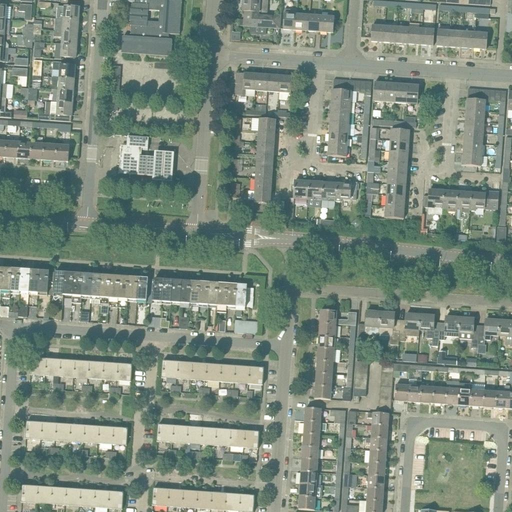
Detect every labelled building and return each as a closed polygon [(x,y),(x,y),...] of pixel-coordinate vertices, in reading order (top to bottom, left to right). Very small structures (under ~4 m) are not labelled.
[(172,41),(172,40),(171,40),(169,40),(169,34),(180,35),(182,2),(171,1),(171,0),(127,0),(128,0),(128,1),(129,2),(130,2),(133,2),(133,4),(132,4),(130,26),(131,26),(130,37),(124,37),(123,37),(123,38),(121,53),(171,57),(172,41)] [(242,0),(242,12),(245,12),(244,26),(279,29),(280,16),(267,15),(268,0),(242,0)] [(386,11),(386,8),(386,2),(374,1),(373,6),(384,7),(384,11),(386,11)] [(423,5),(411,4),(411,10),(410,14),(423,15),(423,10),(423,5)] [(32,6),(20,5),(19,12),(25,12),(24,21),(31,21),(32,6)] [(0,20),(10,22),(10,21),(11,10),(6,9),(6,7),(0,6),(0,20)] [(55,19),(55,20),(78,21),(79,8),(58,7),(57,19),(55,19)] [(490,10),(477,9),(476,14),(476,18),(489,19),(489,14),(490,14),(490,10)] [(296,31),(297,15),(284,14),(283,30),(296,31)] [(309,32),(310,16),(297,15),(296,31),(309,32)] [(321,33),(322,17),(310,16),(309,32),(321,33)] [(322,17),(321,33),(333,33),(334,17),(322,17)] [(0,20),(0,34),(4,35),(9,35),(10,22),(0,20)] [(78,34),(78,21),(55,20),(54,32),(78,34)] [(34,21),(34,26),(34,31),(41,31),(42,22),(34,21)] [(27,36),(27,37),(33,37),(33,36),(34,31),(34,26),(26,25),(26,28),(23,28),(22,36),(27,36)] [(371,42),(383,43),(385,27),(372,26),(371,42)] [(397,28),(385,27),(383,43),(396,44),(397,28)] [(396,44),(408,45),(410,29),(397,28),(396,44)] [(421,45),(422,30),(410,29),(408,45),(421,45)] [(435,30),(422,30),(421,45),(433,46),(435,30)] [(436,47),(449,47),(450,32),(438,31),(436,47)] [(62,44),(77,45),(78,34),(54,32),(54,37),(62,38),(62,44)] [(461,48),(463,32),(450,32),(449,47),(461,48)] [(475,33),(463,32),(461,48),(474,49),(475,33)] [(475,33),(474,49),(487,50),(488,34),(475,33)] [(0,47),(8,48),(9,46),(6,42),(4,42),(4,35),(0,34),(0,47)] [(77,45),(62,44),(56,44),(54,59),(61,60),(62,57),(76,58),(77,45)] [(8,49),(8,48),(0,47),(0,62),(2,62),(3,49),(8,49)] [(26,50),(26,60),(16,59),(16,66),(28,67),(29,50),(26,50)] [(42,62),(34,61),(33,76),(41,77),(42,62)] [(59,78),(74,79),(75,66),(61,65),(61,63),(53,62),(52,71),(60,71),(59,78)] [(27,70),(13,69),(11,76),(19,77),(18,86),(26,87),(27,70)] [(255,91),(256,75),(237,74),(235,96),(245,96),(245,90),(255,91)] [(268,76),(256,75),(255,91),(267,92),(268,76)] [(279,93),(280,77),(268,76),(267,92),(279,93)] [(280,77),(279,93),(280,93),(279,100),(291,100),(293,78),(280,77)] [(74,79),(59,78),(58,90),(73,92),(74,79)] [(373,102),(384,103),(386,84),(375,83),(373,102)] [(395,103),(397,84),(386,84),(384,103),(395,103)] [(406,104),(408,85),(397,84),(395,103),(406,104)] [(408,85),(406,104),(418,105),(419,86),(408,85)] [(21,88),(20,99),(28,99),(28,89),(21,88)] [(29,88),(28,99),(28,101),(36,101),(37,89),(32,89),(29,88)] [(73,92),(58,90),(57,103),(73,104),(73,92)] [(338,91),(333,90),(332,90),(331,102),(350,103),(351,92),(349,91),(344,91),(338,91)] [(467,100),(466,111),(485,112),(486,101),(484,101),(478,100),(473,100),(468,100),(467,100)] [(331,102),(331,113),(349,114),(350,103),(331,102)] [(73,104),(57,103),(52,103),(51,114),(38,113),(37,120),(71,122),(73,104)] [(27,120),(27,119),(27,112),(14,111),(14,119),(27,120)] [(484,123),(485,112),(466,111),(465,122),(484,123)] [(349,125),(349,114),(331,113),(330,124),(349,125)] [(259,131),(275,133),(276,120),(260,119),(259,131)] [(483,134),(484,123),(465,122),(464,133),(483,134)] [(348,136),(349,125),(330,124),(329,135),(348,136)] [(58,125),(58,130),(58,132),(70,133),(71,126),(58,125)] [(371,128),(370,140),(376,140),(378,140),(379,129),(371,128)] [(391,130),(390,142),(409,143),(410,131),(391,130)] [(275,133),(259,131),(258,144),(274,145),(275,133)] [(464,133),(464,144),(482,145),(483,134),(464,133)] [(329,135),(328,145),(347,147),(348,136),(329,135)] [(30,160),(31,144),(31,137),(27,137),(26,143),(19,143),(17,159),(30,160)] [(147,149),(148,146),(148,143),(148,138),(128,137),(128,142),(127,147),(121,146),(119,174),(138,174),(139,157),(141,157),(141,155),(141,148),(147,149)] [(5,158),(17,159),(19,143),(6,142),(5,158)] [(408,154),(409,143),(390,142),(389,153),(408,154)] [(30,160),(43,161),(44,145),(31,144),(30,160)] [(258,144),(257,156),(273,157),(274,145),(258,144)] [(482,156),(482,145),(464,144),(463,155),(482,156)] [(56,162),(57,145),(44,145),(43,161),(56,162)] [(70,146),(57,145),(56,162),(68,162),(70,146)] [(347,158),(347,147),(328,145),(328,157),(347,158)] [(155,155),(141,155),(141,157),(139,157),(138,174),(153,175),(153,180),(174,180),(175,150),(155,150),(155,155)] [(389,153),(388,164),(407,165),(408,154),(389,153)] [(481,167),(482,156),(463,155),(462,166),(481,167)] [(272,169),(273,157),(257,156),(256,168),(272,169)] [(369,162),(368,173),(373,174),(373,173),(381,173),(381,167),(374,166),(374,163),(369,162)] [(406,176),(407,165),(388,164),(388,175),(406,176)] [(272,169),(256,168),(256,180),(272,181),(272,169)] [(388,175),(387,186),(406,187),(406,176),(388,175)] [(300,197),(308,197),(309,182),(310,180),(304,179),(304,182),(295,181),(294,199),(287,199),(287,211),(290,212),(293,208),(294,199),(300,199),(300,197)] [(256,180),(255,192),(271,193),(272,181),(256,180)] [(318,183),(309,182),(308,197),(308,200),(322,201),(323,183),(323,181),(318,180),(318,183)] [(337,181),(331,181),(331,183),(323,183),(322,201),(327,201),(327,199),(335,199),(336,199),(337,184),(337,181)] [(345,184),(337,184),(336,199),(335,199),(335,202),(341,202),(341,200),(356,201),(357,183),(345,182),(345,184)] [(387,186),(386,197),(405,198),(406,187),(387,186)] [(423,196),(422,208),(423,208),(429,208),(429,213),(442,214),(442,209),(443,191),(444,191),(444,189),(443,189),(438,188),(438,191),(429,190),(429,197),(423,196)] [(457,192),(458,192),(458,190),(452,189),(452,192),(444,191),(443,191),(442,209),(447,210),(447,212),(456,212),(456,210),(457,192)] [(471,193),(471,191),(466,190),(466,193),(458,192),(457,192),(456,210),(461,210),(461,212),(469,213),(470,211),(471,193)] [(471,193),(470,211),(475,212),(476,209),(491,210),(492,192),(480,191),(479,194),(471,193)] [(269,212),(271,193),(255,192),(254,201),(248,201),(247,211),(269,212)] [(492,192),(491,210),(498,211),(499,193),(492,192)] [(404,209),(405,198),(386,197),(385,208),(404,209)] [(403,220),(404,209),(385,208),(384,219),(403,220)] [(497,242),(497,228),(489,227),(488,242),(497,242)] [(51,296),(52,275),(49,275),(50,269),(43,268),(43,271),(40,271),(38,296),(47,297),(47,296),(51,296)] [(10,294),(12,269),(3,269),(1,293),(1,298),(10,299),(10,294)] [(21,270),(12,269),(10,294),(20,295),(21,270)] [(29,295),(31,271),(21,270),(20,295),(29,295)] [(40,271),(31,271),(29,295),(38,296),(40,271)] [(55,275),(52,275),(51,296),(53,296),(53,297),(63,298),(65,273),(55,272),(55,275)] [(74,274),(65,273),(63,298),(72,298),(74,274)] [(83,274),(74,274),(72,298),(72,303),(81,304),(81,299),(83,274)] [(90,303),(91,300),(92,275),(83,274),(81,299),(90,300),(90,303)] [(101,276),(92,275),(91,300),(90,303),(100,304),(100,301),(101,276)] [(111,276),(101,276),(100,301),(100,304),(102,304),(101,314),(108,315),(109,307),(109,305),(109,301),(111,276)] [(118,308),(120,277),(111,276),(109,301),(109,305),(109,307),(118,308)] [(120,277),(118,308),(122,308),(122,306),(127,307),(128,302),(129,278),(120,277)] [(137,301),(138,278),(129,278),(128,302),(137,303),(137,301)] [(137,301),(137,303),(146,304),(148,279),(138,278),(137,301)] [(162,305),(163,280),(154,279),(152,304),(162,305)] [(162,305),(171,305),(173,281),(163,280),(162,305)] [(180,306),(182,281),(173,281),(171,305),(180,306)] [(191,282),(182,281),(180,306),(190,307),(191,282)] [(190,307),(199,307),(200,282),(191,282),(190,307)] [(199,307),(208,308),(210,283),(200,282),(199,307)] [(210,283),(208,308),(217,309),(219,284),(210,283)] [(226,313),(227,309),(228,284),(219,284),(217,309),(217,312),(226,313)] [(227,309),(236,310),(237,285),(228,284),(227,309)] [(247,286),(237,285),(236,310),(245,310),(246,307),(253,308),(253,297),(246,297),(247,286)] [(27,318),(28,308),(18,307),(18,313),(18,317),(27,318)] [(57,309),(53,319),(59,321),(61,321),(62,310),(57,309)] [(351,326),(356,326),(357,313),(349,313),(348,320),(336,320),(337,312),(321,311),(320,324),(336,325),(351,326)] [(379,335),(381,312),(366,311),(366,325),(359,325),(358,338),(365,338),(366,335),(379,335)] [(388,345),(398,345),(400,321),(394,320),(394,313),(381,312),(379,335),(389,336),(388,345)] [(406,321),(400,321),(398,345),(405,346),(405,336),(419,337),(419,331),(420,315),(406,314),(406,321)] [(434,316),(420,315),(419,331),(426,331),(426,339),(432,339),(431,347),(438,347),(439,340),(440,323),(434,323),(434,316)] [(458,339),(459,339),(460,318),(446,317),(445,324),(440,323),(439,340),(445,341),(446,333),(459,334),(458,339)] [(180,318),(179,329),(188,330),(188,318),(180,318)] [(478,346),(480,326),(473,326),(474,319),(460,318),(459,339),(472,340),(471,349),(478,349),(478,346)] [(485,335),(499,336),(500,321),(486,320),(485,327),(480,326),(478,346),(485,346),(485,335)] [(235,321),(234,333),(258,335),(259,323),(235,321)] [(511,321),(500,321),(499,336),(505,336),(505,345),(511,345),(511,321)] [(335,337),(336,325),(320,324),(319,336),(335,337)] [(319,336),(318,349),(334,350),(335,337),(319,336)] [(318,349),(317,361),(333,363),(333,362),(334,356),(340,357),(340,351),(334,350),(318,349)] [(45,376),(46,360),(31,359),(30,375),(45,376)] [(60,361),(46,360),(45,376),(59,377),(60,361)] [(59,377),(73,378),(74,362),(60,361),(59,377)] [(317,361),(316,374),(332,375),(333,363),(317,361)] [(88,379),(89,362),(74,362),(73,378),(88,379)] [(103,364),(89,362),(88,379),(102,380),(103,364)] [(176,379),(177,363),(163,362),(162,378),(176,379)] [(176,379),(191,380),(192,364),(177,363),(176,379)] [(102,380),(116,381),(118,364),(103,364),(102,380)] [(132,365),(118,364),(116,381),(131,382),(132,365)] [(206,365),(192,364),(191,380),(205,381),(206,365)] [(382,364),(381,371),(393,372),(393,371),(394,364),(382,364)] [(394,364),(393,371),(409,373),(409,370),(410,370),(410,366),(394,364)] [(205,381),(219,382),(220,366),(206,365),(205,381)] [(234,383),(235,367),(220,366),(219,382),(234,383)] [(249,368),(235,367),(234,383),(248,384),(249,368)] [(264,369),(249,368),(248,384),(262,385),(264,369)] [(381,371),(381,379),(393,380),(393,372),(381,371)] [(331,388),(332,375),(316,374),(315,387),(331,388)] [(352,377),(347,376),(346,388),(343,388),(343,389),(351,389),(352,377)] [(381,379),(380,387),(392,387),(393,380),(381,379)] [(416,387),(409,386),(407,402),(420,403),(421,387),(422,381),(417,380),(416,387)] [(470,407),(472,390),(471,390),(472,385),(460,384),(459,389),(458,406),(470,407)] [(407,402),(409,386),(396,385),(394,401),(407,402)] [(504,393),(497,392),(495,408),(508,409),(510,387),(505,386),(504,393)] [(331,400),(331,388),(315,387),(314,399),(331,400)] [(380,387),(380,394),(392,395),(392,387),(380,387)] [(434,388),(421,387),(420,403),(433,404),(434,388)] [(446,389),(434,388),(433,404),(445,405),(446,389)] [(350,402),(351,389),(343,389),(342,401),(350,402)] [(446,389),(445,405),(458,406),(459,389),(446,389)] [(470,407),(483,408),(484,391),(472,390),(470,407)] [(483,408),(495,408),(497,392),(484,391),(483,408)] [(391,403),(392,395),(380,394),(379,402),(391,403)] [(391,410),(391,403),(379,402),(379,409),(391,410)] [(305,409),(305,421),(321,422),(321,410),(305,409)] [(335,423),(339,424),(345,424),(346,412),(330,410),(329,416),(335,417),(335,423)] [(348,425),(352,425),(356,425),(357,412),(349,412),(348,425)] [(373,419),(372,426),(388,427),(389,415),(368,413),(368,418),(373,419)] [(305,421),(304,434),(320,435),(321,422),(305,421)] [(40,440),(41,423),(27,422),(26,439),(40,440)] [(40,440),(55,441),(56,424),(41,423),(40,440)] [(69,442),(70,425),(56,424),(55,441),(69,442)] [(83,443),(84,426),(70,425),(69,442),(83,443)] [(172,443),(173,426),(158,425),(157,442),(172,443)] [(98,444),(99,427),(84,426),(83,443),(98,444)] [(186,444),(187,428),(173,426),(172,443),(186,444)] [(372,431),(371,439),(387,440),(388,427),(372,426),(372,431)] [(98,444),(112,445),(113,428),(99,427),(98,444)] [(113,428),(112,445),(126,446),(128,429),(113,428)] [(200,445),(202,429),(187,428),(186,444),(200,445)] [(215,446),(216,430),(202,429),(200,445),(215,446)] [(230,431),(216,430),(215,446),(229,447),(230,431)] [(245,432),(230,431),(229,447),(243,448),(245,432)] [(259,433),(245,432),(243,448),(258,449),(259,433)] [(319,448),(320,435),(304,434),(303,447),(319,448)] [(371,443),(371,451),(386,452),(387,440),(365,439),(361,438),(360,443),(366,444),(366,443),(371,443)] [(303,447),(302,459),(318,460),(319,448),(303,447)] [(343,449),(338,449),(322,448),(322,450),(323,450),(323,452),(337,453),(337,462),(342,462),(343,449)] [(351,450),(346,450),(345,463),(350,463),(366,464),(366,461),(354,460),(354,456),(350,456),(351,450)] [(385,465),(386,452),(371,451),(370,464),(385,465)] [(317,473),(318,460),(302,459),(301,472),(317,473)] [(385,477),(385,465),(370,464),(369,476),(385,477)] [(316,486),(317,473),(301,472),(300,485),(316,486)] [(349,475),(345,475),(344,488),(348,488),(352,488),(352,475),(349,475)] [(369,476),(368,489),(384,490),(385,477),(369,476)] [(300,485),(299,497),(315,498),(316,486),(300,485)] [(36,504),(37,487),(23,486),(22,503),(36,504)] [(51,488),(37,487),(36,504),(50,505),(51,488)] [(65,506),(66,489),(51,488),(50,505),(65,506)] [(79,507),(80,490),(66,489),(65,506),(79,507)] [(167,507),(168,490),(154,489),(153,506),(167,507)] [(383,503),(384,490),(368,489),(367,502),(383,503)] [(93,508),(95,491),(80,490),(79,507),(93,508)] [(167,507),(181,508),(182,491),(168,490),(167,507)] [(109,492),(95,491),(93,508),(108,509),(109,492)] [(196,509),(197,492),(182,491),(181,508),(196,509)] [(123,493),(109,492),(108,509),(122,510),(123,493)] [(210,510),(211,493),(197,492),(196,509),(210,510)] [(210,510),(224,511),(226,494),(211,493),(210,510)] [(240,495),(226,494),(224,511),(239,511),(240,495)] [(253,511),(254,496),(240,495),(239,511),(238,511),(253,511)] [(314,511),(315,498),(299,497),(298,510),(314,511)] [(348,500),(343,500),(342,511),(352,511),(353,511),(350,511),(350,507),(353,507),(354,501),(348,500)] [(382,511),(383,503),(367,502),(366,511),(382,511)]
